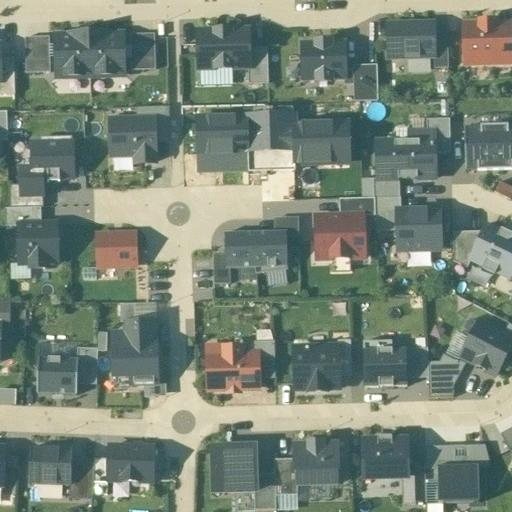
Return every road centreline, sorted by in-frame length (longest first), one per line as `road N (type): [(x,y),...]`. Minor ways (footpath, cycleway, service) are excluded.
road 1 (residential): [(0,14),(475,0)]
road 2 (residential): [(511,393),(495,409),(465,413),(183,419)]
road 3 (residential): [(180,222),(183,419)]
road 4 (residential): [(183,419),(0,413)]
